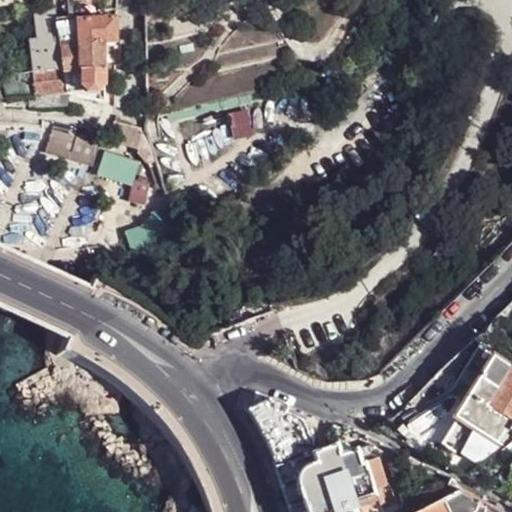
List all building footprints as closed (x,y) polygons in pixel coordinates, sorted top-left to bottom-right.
[(32,11),(34,22),(55,20),(53,13),(53,9),(32,11)] [(60,47),(103,43),(104,45),(114,44),(115,44),(116,19),(77,21),(77,19),(55,21),(60,47)] [(55,21),(55,20),(34,22),(36,41),(41,73),(64,72),(60,47),(55,21)] [(34,74),(41,73),(36,41),(29,42),(34,74)] [(68,95),(104,104),(104,45),(103,43),(60,47),(64,72),(67,95),(68,95)] [(34,74),(32,74),(33,97),(67,95),(64,72),(41,73),(34,74)] [(5,101),(33,97),(32,74),(1,76),(5,101)] [(313,109),(317,106),(305,86),(165,117),(165,121),(302,92),(313,109)] [(67,95),(33,97),(34,107),(68,106),(67,95)] [(113,122),(108,142),(137,151),(143,130),(113,122)] [(52,130),(45,154),(89,167),(96,144),(52,130)] [(154,163),(143,130),(137,151),(139,157),(141,166),(146,165),(154,163)] [(40,134),(25,132),(24,140),(39,142),(40,134)] [(130,185),(135,167),(100,154),(94,173),(130,185)] [(161,182),(155,166),(150,168),(155,184),(161,182)] [(150,184),(137,182),(131,186),(129,203),(144,206),(150,184)] [(177,232),(169,206),(151,212),(155,224),(159,238),(177,232)] [(159,238),(155,224),(135,231),(139,244),(159,238)] [(511,370),(493,360),(454,420),(456,421),(501,448),(511,439),(511,370)] [(256,393),(252,407),(246,410),(252,420),(260,435),(265,445),(269,454),(275,468),(278,474),(281,482),(286,495),(290,505),(291,511),(305,511),(297,483),(297,476),(302,470),(309,466),(316,463),(313,454),(302,423),(282,414),(288,406),(256,393)] [(501,448),(456,421),(440,447),(478,467),(501,448)] [(366,437),(350,429),(345,429),(335,427),(335,428),(334,429),(334,430),(334,431),(334,432),(334,433),(334,435),(334,436),(334,437),(334,438),(337,446),(340,456),(357,450),(369,446),(366,437)] [(428,438),(415,433),(409,447),(422,453),(428,438)] [(357,450),(340,456),(337,446),(313,454),(316,463),(309,466),(302,470),(297,476),(297,483),(305,511),(381,511),(376,496),(374,488),(369,476),(366,464),(362,465),(357,450)] [(369,446),(357,450),(362,465),(366,464),(369,476),(382,472),(374,449),(369,446)] [(374,488),(376,496),(388,492),(385,485),(374,488)] [(501,511),(460,492),(420,511),(501,511)]
